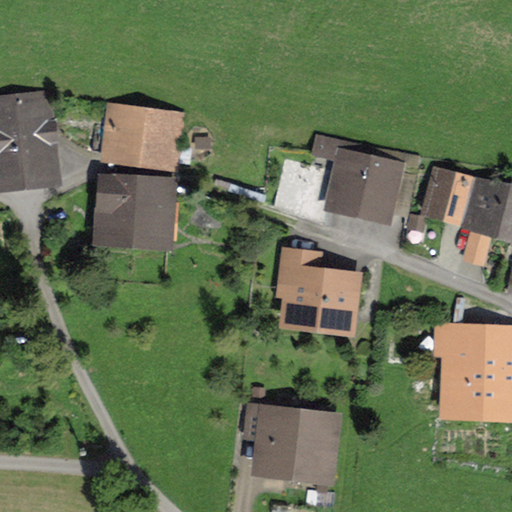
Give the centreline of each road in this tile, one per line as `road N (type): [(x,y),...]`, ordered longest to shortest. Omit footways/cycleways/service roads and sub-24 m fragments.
road 1 (residential): [(136,477),(66,340),(26,217),(0,194)]
road 2 (residential): [(136,477),(0,462)]
